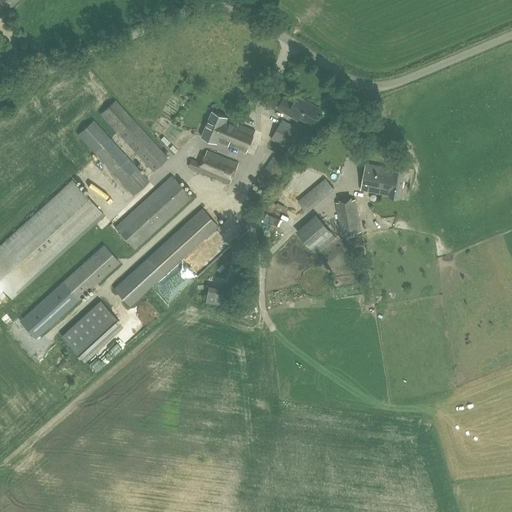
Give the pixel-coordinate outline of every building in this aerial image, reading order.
[(17,0),(0,0),(0,15),(0,16),(17,0)] [(310,124),(319,108),(297,95),(293,102),(290,100),(288,103),(282,99),(278,107),(299,119),(300,117),(310,124)] [(153,171),(168,157),(115,100),(101,113),(153,171)] [(246,152),(255,130),(226,118),(227,116),(212,110),(201,136),(217,142),(218,140),(246,152)] [(300,155),(312,136),(282,118),(271,138),(300,155)] [(109,138),(93,120),(78,134),(94,151),(109,138)] [(148,180),(109,138),(94,151),(133,194),(148,180)] [(203,153),(201,160),(200,163),(191,159),(188,167),(192,168),(230,184),(239,162),(207,149),(205,154),(203,153)] [(400,197),(405,170),(394,167),(394,168),(366,163),(361,188),(389,194),(389,195),(400,197)] [(134,248),(191,196),(172,175),(115,227),(134,248)] [(0,288),(1,287),(11,298),(104,214),(73,180),(0,246),(0,288)] [(308,211),(334,189),(326,180),(299,202),(308,211)] [(341,235),(361,232),(356,199),(335,202),(341,235)] [(129,305),(217,225),(202,208),(114,288),(129,305)] [(337,237),(329,228),(316,213),(298,230),(311,248),(316,254),(323,248),(337,237)] [(77,300),(119,262),(104,244),(62,282),(77,300)] [(254,308),(253,305),(257,305),(257,268),(243,267),(242,305),(246,305),(247,308),(254,308)] [(210,303),(230,305),(231,292),(211,290),(210,303)] [(101,301),(62,336),(79,354),(118,319),(101,301)]
